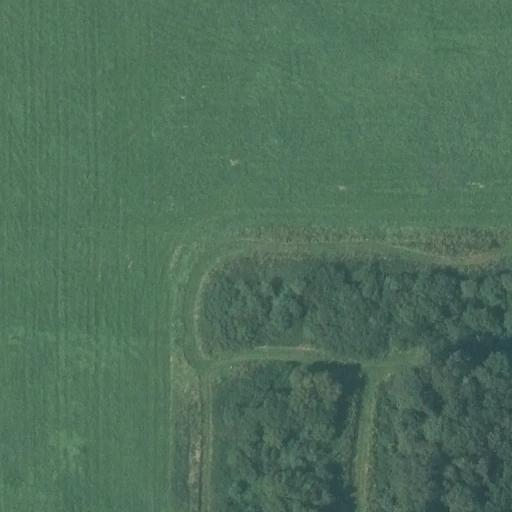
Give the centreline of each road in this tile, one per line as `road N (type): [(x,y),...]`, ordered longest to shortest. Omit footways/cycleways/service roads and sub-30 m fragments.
road 1 (track): [(364,400),(353,370),(210,362),(198,402),(199,511)]
road 2 (track): [(511,362),(409,361),(364,400)]
